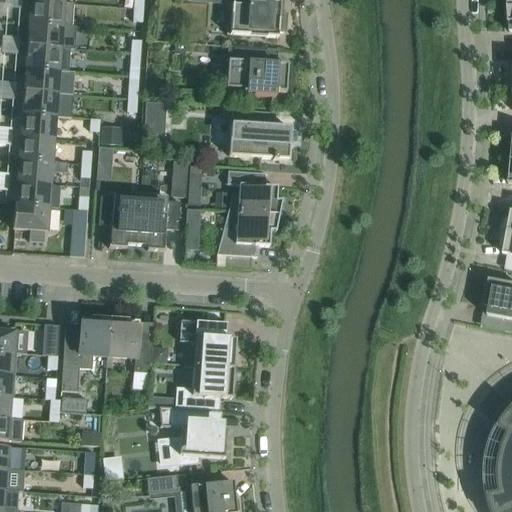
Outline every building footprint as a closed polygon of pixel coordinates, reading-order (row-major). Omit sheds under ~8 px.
[(133,0),(133,10),(142,11),(142,0),(133,0)] [(278,13),(279,4),(250,2),(250,0),(210,0),(232,1),(232,6),(227,5),(227,7),(230,7),(228,35),(225,35),(225,36),(276,40),(277,34),(281,35),(281,33),(285,33),(286,15),(283,15),(283,13),(278,13)] [(70,28),(72,5),(62,4),(62,5),(30,2),(29,16),(31,16),(30,25),(70,28)] [(141,24),(142,11),(133,10),(132,23),(141,24)] [(73,51),(75,29),(70,28),(30,25),(29,35),(27,35),(26,48),(69,51),(73,51)] [(131,42),(130,55),(139,56),(140,43),(131,42)] [(67,74),(69,51),(26,48),(25,61),(27,61),(27,71),(57,73),(67,74)] [(276,53),(276,51),(227,48),(226,49),(230,49),(230,56),(227,56),(227,62),(226,62),(225,63),(226,63),(225,90),(254,92),(253,96),(252,96),(252,97),(274,99),(274,97),(273,97),(273,93),(285,94),(286,66),(274,65),(275,53),(276,53)] [(138,69),(139,56),(130,55),(128,78),(137,79),(138,69)] [(71,97),(73,74),(67,74),(57,73),(27,71),(26,80),(24,80),(23,93),(55,96),(71,97)] [(127,88),(127,101),(136,102),(137,88),(127,88)] [(70,120),(71,97),(55,96),(23,93),(22,107),(24,107),(23,116),(54,119),(70,120)] [(136,102),(127,101),(126,114),(135,115),(136,102)] [(287,161),(289,132),(279,132),(279,134),(273,134),(274,115),(230,112),(227,157),(287,161)] [(52,141),(54,119),(23,116),(23,126),(21,126),(20,139),(52,141)] [(88,133),(97,134),(98,122),(89,121),(88,133)] [(100,129),(98,147),(117,148),(118,131),(100,129)] [(50,164),(52,141),(20,139),(19,152),(21,152),(20,162),(50,164)] [(98,149),(97,165),(111,166),(112,150),(98,149)] [(81,153),(80,166),(89,167),(90,153),(81,153)] [(63,177),(64,165),(50,164),(20,162),(19,171),(17,171),(16,184),(49,187),(49,176),(63,177)] [(172,183),(170,199),(184,200),(185,184),(187,168),(173,165),(172,183)] [(89,167),(80,166),(79,179),(88,180),(89,167)] [(230,199),(227,213),(277,218),(280,202),(279,202),(279,203),(275,202),(276,189),(259,188),(260,177),(265,177),(265,176),(227,173),(226,187),(238,187),(237,199),(230,199)] [(47,209),(49,187),(16,184),(15,198),(17,198),(17,207),(47,209)] [(136,247),(139,197),(112,195),(111,200),(99,199),(97,227),(110,227),(109,248),(107,248),(107,249),(125,251),(125,246),(136,247)] [(176,232),(178,204),(166,203),(166,199),(139,197),(136,247),(146,248),(146,252),(163,253),(164,252),(162,252),(164,231),(176,232)] [(199,207),(199,197),(197,197),(187,197),(187,206),(199,207)] [(77,212),(86,213),(87,199),(78,199),(77,212)] [(45,233),(47,209),(17,207),(16,217),(12,216),(11,231),(13,231),(29,232),(28,244),(43,245),(44,233),(45,233)] [(85,225),(86,213),(77,212),(76,225),(85,225)] [(506,219),(505,218),(504,220),(503,222),(502,226),(500,231),(499,233),(511,234),(511,212),(510,212),(508,220),(505,220),(506,219)] [(274,234),(277,218),(227,213),(222,229),(235,232),(234,245),(218,244),(215,256),(215,257),(255,260),(255,258),(250,258),(251,247),(268,248),(269,233),(273,233),(273,234),(274,234)] [(511,234),(499,233),(499,235),(499,240),(499,244),(499,248),(501,248),(500,247),(503,247),(502,256),(511,257),(511,234)] [(511,285),(488,281),(483,308),(488,309),(487,318),(506,321),(504,333),(511,334),(511,285)] [(106,359),(108,320),(89,319),(89,321),(80,320),(78,345),(64,344),(65,331),(64,331),(60,393),(76,394),(78,371),(90,371),(91,358),(106,359)] [(127,321),(108,320),(106,359),(133,360),(132,374),(149,375),(152,325),(151,325),(150,334),(136,333),(137,324),(127,323),(127,321)] [(194,345),(192,368),(232,370),(232,367),(231,367),(231,359),(233,359),(234,341),(222,340),(223,326),(179,323),(178,344),(194,345)] [(43,327),(41,357),(47,358),(56,358),(58,328),(43,327)] [(0,354),(15,356),(15,355),(12,355),(13,333),(12,333),(12,330),(0,329),(0,354)] [(0,376),(13,377),(15,356),(0,354),(0,376)] [(55,372),(56,358),(47,358),(46,371),(55,372)] [(232,373),(232,370),(192,368),(191,391),(175,389),(173,410),(217,414),(218,400),(230,400),(232,382),(230,382),(230,373),(232,373)] [(0,398),(12,399),(13,377),(0,376),(0,398)] [(44,401),(53,402),(54,390),(45,389),(44,401)] [(0,419),(10,420),(12,399),(0,398),(0,419)] [(60,399),(60,413),(84,414),(85,401),(60,399)] [(511,511),(511,408),(510,410),(506,415),(502,420),(498,425),(495,431),(496,432),(497,430),(507,436),(504,441),(502,447),(500,453),(499,459),(497,464),(497,471),(496,477),(497,483),(497,489),(498,495),(487,497),(487,496),(485,496),(486,502),(488,508),(489,511),(511,511)] [(223,459),(224,434),(225,434),(225,433),(213,432),(214,414),(219,415),(219,414),(217,414),(173,410),(159,409),(160,429),(180,431),(179,442),(169,443),(171,466),(195,463),(195,458),(223,460),(224,459),(223,459)] [(48,423),(57,424),(58,412),(49,411),(48,423)] [(10,421),(10,420),(0,419),(0,442),(21,443),(22,421),(10,421)] [(0,470),(7,471),(8,449),(0,448),(0,470)] [(104,484),(123,481),(120,458),(101,461),(104,484)] [(92,477),(93,464),(83,463),(83,476),(92,477)] [(91,490),(92,477),(83,476),(82,489),(91,490)] [(145,480),(147,497),(177,493),(175,477),(145,480)] [(237,511),(237,501),(236,501),(233,501),(232,484),(231,484),(231,483),(215,485),(214,485),(215,488),(206,489),(205,486),(188,488),(190,511),(237,511)]
